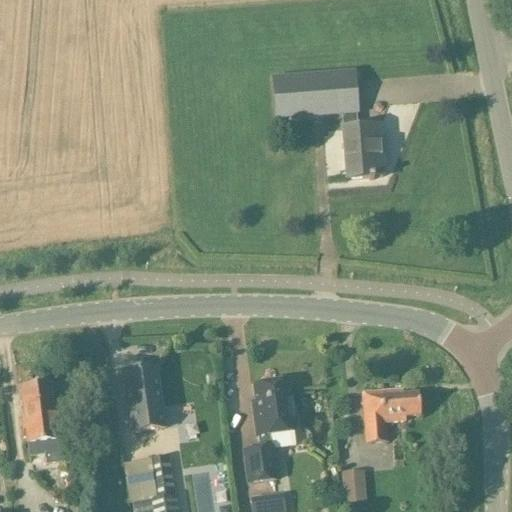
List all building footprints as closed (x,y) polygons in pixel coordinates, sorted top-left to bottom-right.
[(358,131),(354,74),(274,80),(277,121),(341,116),(347,181),(383,178),(379,129),(358,131)] [(165,430),(157,371),(123,376),(131,435),(165,430)] [(66,464),(65,453),(59,454),(51,385),(21,389),(30,458),(46,456),(47,466),(66,464)] [(270,438),(294,435),(293,432),(298,431),(295,415),(291,416),(287,385),(254,390),(258,422),(255,423),(257,440),(258,440),(259,452),(244,454),(249,487),(276,483),(272,450),(270,438)] [(421,418),(419,395),(405,397),(405,394),(363,397),(366,447),(387,445),(385,425),(405,423),(405,419),(421,418)] [(177,511),(170,458),(148,461),(154,502),(132,505),(133,511),(177,511)] [(367,501),(364,473),(342,475),(344,503),(367,501)] [(252,511),(285,511),(284,495),(251,499),(252,511)]
